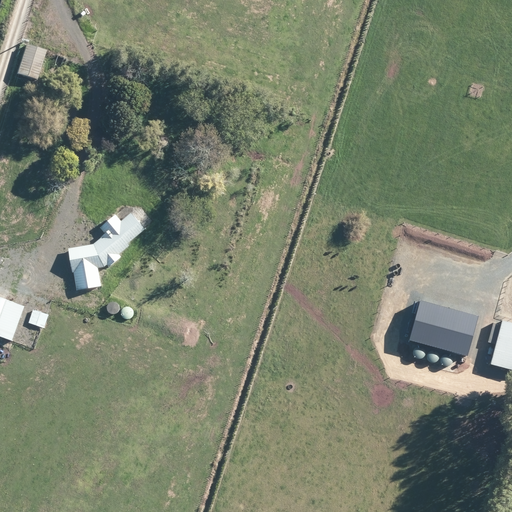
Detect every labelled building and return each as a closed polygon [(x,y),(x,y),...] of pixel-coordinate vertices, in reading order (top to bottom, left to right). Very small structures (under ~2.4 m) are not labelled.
[(48,52),(23,48),(18,79),(42,83),(48,52)] [(122,256),(119,254),(145,230),(130,214),(122,222),(115,215),(101,228),(106,234),(96,244),(69,250),(77,291),(101,285),(97,267),(107,266),(109,268),(122,256)] [(25,306),(0,296),(0,336),(13,341),(25,306)] [(49,315),(33,309),(29,323),(44,328),(49,315)] [(511,323),(501,321),(490,364),(511,370),(511,323)]
